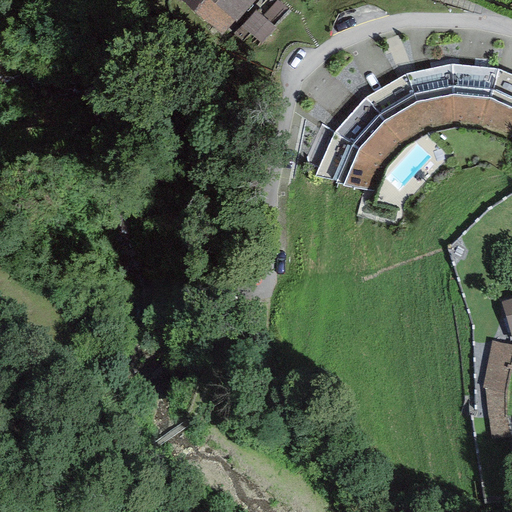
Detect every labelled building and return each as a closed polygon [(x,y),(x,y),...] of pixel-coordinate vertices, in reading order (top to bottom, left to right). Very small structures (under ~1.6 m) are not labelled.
[(236,22),(255,0),(181,0),(221,35),(234,20),(236,22)] [(280,24),(291,11),(278,0),(269,0),(263,9),(280,24)] [(267,43),(281,26),(258,8),(244,25),(267,43)] [(455,126),(450,66),(405,75),(429,132),(455,126)] [(482,129),(497,70),(450,66),(455,126),(482,129)] [(511,133),(511,76),(497,70),(482,129),(507,141),(511,133)] [(429,132),(405,75),(365,99),(405,145),(429,132)] [(405,145),(365,99),(334,133),(387,166),(405,145)] [(387,166),(334,133),(315,175),(377,191),(387,166)] [(511,295),(501,299),(511,341),(511,340),(511,295)] [(511,364),(511,359),(511,342),(499,341),(495,362),(511,364)]
